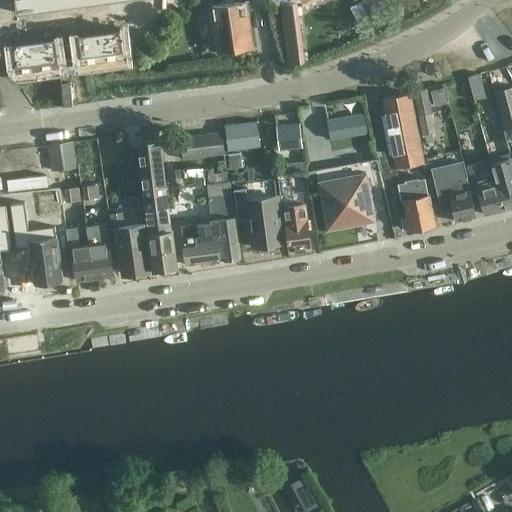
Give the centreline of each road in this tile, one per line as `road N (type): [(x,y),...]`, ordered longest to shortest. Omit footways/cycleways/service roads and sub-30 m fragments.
road 1 (residential): [(511,231),(386,261),(0,325)]
road 2 (unclassified): [(488,0),(383,60),(321,83),(0,133)]
